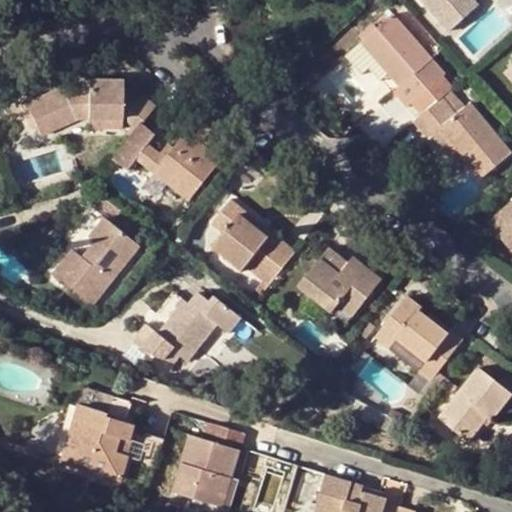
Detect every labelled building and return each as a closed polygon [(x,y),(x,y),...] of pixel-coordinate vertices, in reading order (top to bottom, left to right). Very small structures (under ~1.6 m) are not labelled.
[(428,0),(422,6),(457,44),(478,25),(466,12),(479,0),(428,0)] [(405,26),(376,53),(397,77),(415,99),(409,104),(422,119),(459,87),(405,26)] [(376,53),(364,63),(376,76),(381,71),(391,83),(397,77),(376,53)] [(459,87),(422,119),(430,129),(456,107),(468,98),(459,87)] [(72,106),(37,122),(53,155),(91,139),(82,118),(97,117),(98,135),(134,133),(133,96),(97,98),(96,104),(72,106)] [(470,124),(456,107),(430,129),(426,133),(440,149),(452,140),(492,190),(511,172),(511,152),(480,114),(470,124)] [(153,141),(168,123),(154,113),(143,126),(142,138),(151,144),(153,141)] [(180,174),(178,176),(168,188),(204,215),(235,177),(225,169),(234,157),(213,140),(204,152),(200,149),(180,174)] [(153,141),(151,144),(129,173),(142,185),(150,175),(159,163),(162,159),(168,152),(153,141)] [(159,163),(150,175),(168,188),(178,176),(180,174),(162,159),(159,163)] [(239,245),(258,222),(245,211),(226,235),(239,245)] [(151,257),(101,214),(83,233),(106,250),(93,266),(84,258),(62,285),(101,317),(151,257)] [(281,300),(310,264),(258,222),(239,245),(229,258),(258,281),(275,295),(281,300)] [(511,224),(498,237),(511,252),(511,224)] [(229,258),(215,277),(243,300),(258,281),(229,258)] [(343,284),(354,271),(343,261),(313,300),(348,327),(354,319),(368,330),(396,294),(379,280),(369,271),(363,277),(352,292),(343,284)] [(363,277),(354,271),(343,284),(352,292),(363,277)] [(379,280),(396,294),(403,285),(386,272),(379,280)] [(254,308),(267,318),(281,300),(275,295),(265,307),(258,302),(254,308)] [(215,309),(205,319),(198,329),(190,325),(172,348),(161,338),(147,356),(157,372),(187,379),(192,372),(200,378),(230,340),(244,351),(256,335),(230,312),(225,317),(215,309)] [(423,309),(391,348),(406,360),(410,353),(450,386),(478,352),(465,343),(461,347),(434,325),(437,320),(423,309)] [(198,329),(205,319),(196,313),(186,322),(190,325),(198,329)] [(511,347),(501,338),(494,347),(506,357),(511,349),(511,347)] [(511,393),(491,378),(450,428),(481,449),(499,426),(506,430),(511,421),(511,393)] [(171,482),(180,454),(151,445),(154,438),(122,428),(124,423),(102,416),(82,472),(135,490),(141,473),(171,482)] [(264,445),(230,436),(223,453),(207,447),(187,503),(214,511),(229,511),(238,489),(248,492),(264,445)] [(366,492),(337,484),(329,511),(398,511),(400,508),(364,497),(366,492)] [(238,489),(229,511),(248,511),(255,494),(248,492),(238,489)]
